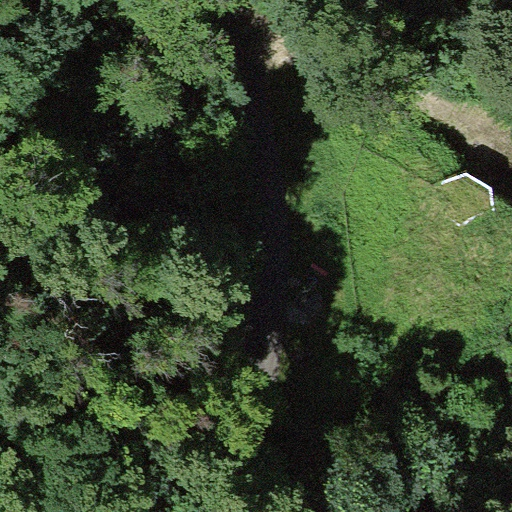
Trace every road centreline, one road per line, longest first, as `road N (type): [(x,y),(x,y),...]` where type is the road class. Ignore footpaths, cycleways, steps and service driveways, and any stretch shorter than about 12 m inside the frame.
road 1 (track): [(241,511),(270,336),(256,151),(211,0)]
road 2 (track): [(511,171),(443,102),(222,27)]
